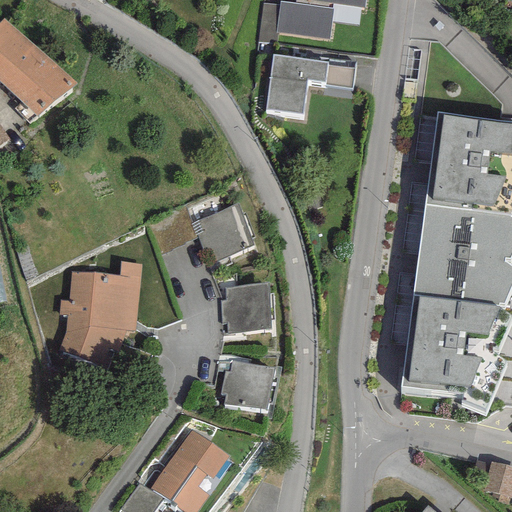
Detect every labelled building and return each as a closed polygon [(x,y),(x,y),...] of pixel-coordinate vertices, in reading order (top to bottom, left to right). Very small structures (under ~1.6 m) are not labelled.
[(366,0),(283,0),(280,35),(329,41),(334,8),(365,11),(366,0)] [(511,0),(503,0),(501,6),(511,9),(511,0)] [(0,84),(6,81),(31,109),(22,117),(37,134),(46,125),(51,131),(87,98),(19,32),(0,52),(0,84)] [(351,70),(273,60),(267,116),(304,120),(308,84),(348,89),(351,70)] [(0,123),(0,160),(17,151),(0,123)] [(511,211),(511,132),(443,123),(402,394),(455,400),(511,284),(511,275),(504,267),(511,253),(511,223),(509,221),(511,211)] [(241,208),(192,227),(208,269),(257,250),(241,208)] [(117,276),(71,273),(70,301),(56,300),(55,318),(68,319),(67,332),(59,352),(109,372),(125,332),(139,332),(143,264),(117,263),(117,276)] [(272,290),(220,291),(221,339),(274,337),(272,290)] [(280,372),(226,363),(219,407),(273,416),(280,372)] [(236,459),(193,429),(148,492),(176,511),(199,511),(210,498),(200,490),(210,476),(219,483),(236,459)] [(511,487),(511,477),(475,469),(472,480),(481,482),(476,500),(508,507),(511,487)]
